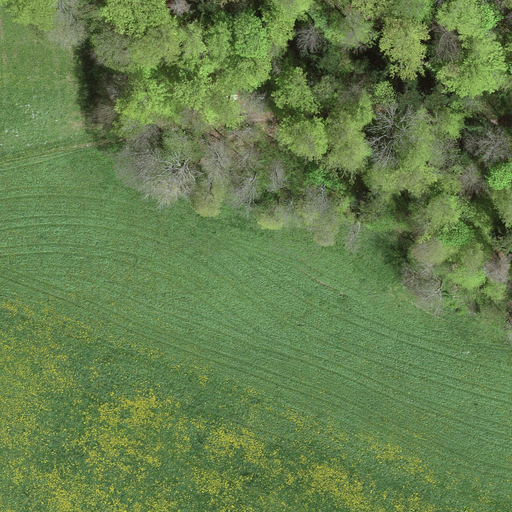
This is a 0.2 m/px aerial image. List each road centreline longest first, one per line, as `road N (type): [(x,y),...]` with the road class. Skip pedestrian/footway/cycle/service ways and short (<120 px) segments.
road 1 (track): [(511,116),(343,108),(222,117),(0,166)]
road 2 (track): [(331,0),(511,86)]
